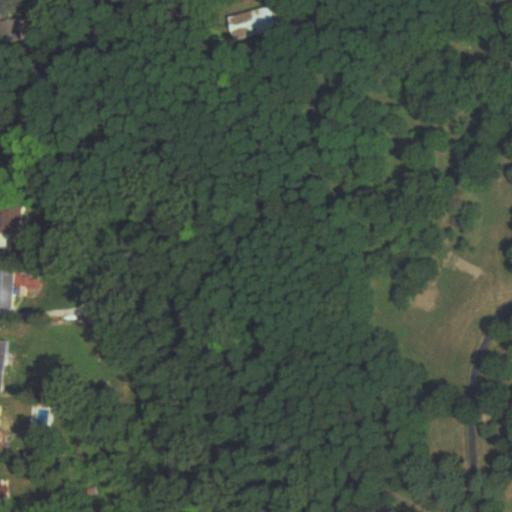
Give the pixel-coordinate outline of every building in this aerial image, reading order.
[(285,30),(279,7),(236,18),(242,41),(285,30)] [(33,40),(25,10),(0,16),(0,46),(1,48),(33,40)] [(10,176),(33,176),(33,143),(10,143),(10,176)] [(23,238),(30,204),(9,199),(2,234),(23,238)] [(0,309),(21,310),(21,267),(0,267),(0,309)] [(0,395),(8,396),(10,341),(0,340),(0,395)]
